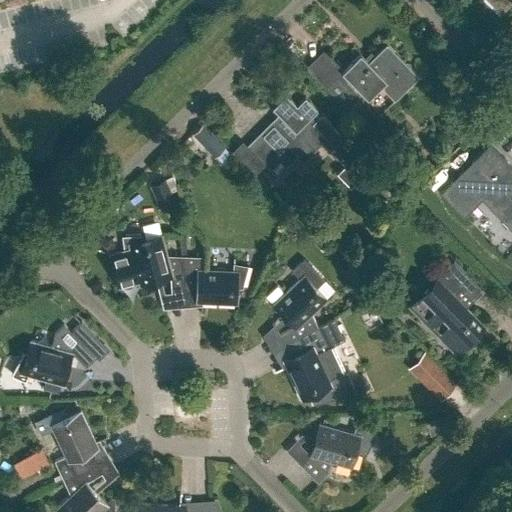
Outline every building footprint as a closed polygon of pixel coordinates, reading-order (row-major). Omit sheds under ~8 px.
[(511,0),(490,0),(502,12),(511,1),(511,0)] [(419,77),(386,44),(368,62),(360,53),(344,69),(341,72),(368,99),(380,86),(394,100),(419,77)] [(348,138),(322,112),(319,115),(315,111),(319,108),(306,95),(297,104),(286,94),(273,107),(281,116),(262,134),(276,148),(274,151),(287,165),(299,154),(304,159),(323,140),(331,148),(335,144),(338,147),(342,143),(348,138)] [(511,165),(490,142),(439,191),(463,215),(482,197),(511,228),(511,165)] [(350,185),(358,178),(345,163),(337,171),(350,185)] [(160,208),(176,201),(165,179),(150,186),(160,208)] [(172,293),(184,293),(182,257),(168,256),(162,236),(146,241),(145,237),(122,238),(124,251),(111,255),(120,288),(121,287),(121,286),(140,281),(141,285),(171,277),(172,293)] [(243,289),(249,266),(235,265),(235,271),(205,270),(205,258),(182,257),(184,293),(202,292),(202,304),(239,305),(239,289),(243,289)] [(313,314),(328,299),(316,287),(325,279),(303,258),(293,268),(301,277),(274,304),(284,315),(285,316),(286,315),(285,314),(288,311),(299,322),(295,326),(280,335),(287,347),(288,346),(319,326),(313,314)] [(462,347),(485,324),(467,306),(483,290),(454,260),(408,304),(438,334),(444,328),(462,347)] [(355,283),(350,288),(360,299),(365,294),(355,283)] [(319,326),(288,346),(297,362),(287,367),(302,399),(316,393),(318,396),(353,388),(346,372),(343,374),(330,346),(328,347),(325,340),(343,329),(336,316),(319,326)] [(63,384),(72,353),(72,352),(73,352),(79,358),(89,348),(86,345),(96,335),(82,320),(71,331),(64,324),(55,333),(51,346),(32,340),(27,356),(23,354),(12,374),(27,381),(28,375),(63,384)] [(408,367),(440,400),(458,382),(427,351),(408,367)] [(56,461),(65,481),(96,462),(87,447),(98,442),(82,409),(68,416),(66,413),(43,418),(48,431),(54,429),(66,455),(56,461)] [(430,435),(442,431),(438,419),(426,423),(430,435)] [(361,454),(372,434),(357,428),(356,433),(321,423),(312,455),(302,465),(319,483),(329,473),(333,462),(352,467),(356,453),(361,454)] [(102,511),(109,505),(88,483),(102,473),(96,462),(65,481),(71,495),(56,509),(58,511),(102,511)]
